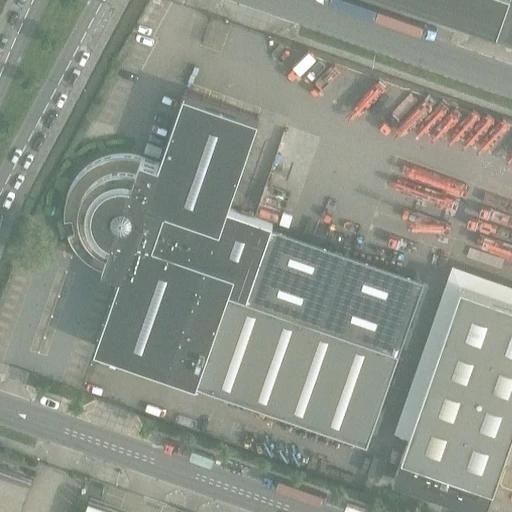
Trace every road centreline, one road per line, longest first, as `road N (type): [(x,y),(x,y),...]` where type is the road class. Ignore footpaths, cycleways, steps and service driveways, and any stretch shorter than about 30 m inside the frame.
road 1 (unclassified): [(306,511),(0,405)]
road 2 (unclassified): [(511,78),(287,0)]
road 3 (unclassified): [(0,184),(97,0)]
